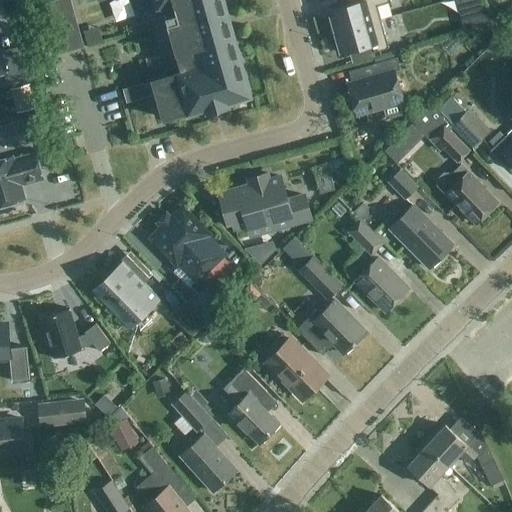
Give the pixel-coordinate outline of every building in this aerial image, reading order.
[(70,0),(56,0),(45,3),(60,54),(84,48),(70,0)] [(221,0),(135,0),(137,5),(142,3),(144,9),(176,0),(180,0),(185,18),(167,23),(181,72),(153,80),(163,118),(205,107),(207,112),(228,106),(227,100),(248,94),(221,0)] [(380,20),(376,6),(390,2),(389,0),(345,0),(348,6),(328,12),(334,33),(380,20)] [(388,49),(380,20),(334,33),(340,54),(348,52),(372,45),(374,53),(388,49)] [(117,68),(138,65),(135,42),(114,45),(117,68)] [(2,58),(0,50),(0,73),(5,72),(8,85),(25,80),(18,54),(2,58)] [(375,77),(348,84),(357,115),(383,108),(386,119),(401,115),(398,103),(402,102),(393,72),(400,70),(396,58),(371,65),(375,77)] [(137,97),(150,92),(145,78),(132,84),(137,97)] [(491,131),(469,108),(451,125),(472,148),(491,131)] [(0,126),(0,140),(2,146),(28,139),(22,120),(0,126)] [(457,161),(468,150),(443,124),(429,138),(440,149),(443,146),(457,161)] [(511,138),(507,134),(489,151),(504,166),(511,159),(511,160),(511,138)] [(10,157),(0,160),(0,205),(22,200),(18,184),(26,181),(26,183),(42,179),(35,154),(11,161),(10,157)] [(407,174),(422,191),(433,182),(417,164),(407,174)] [(497,202),(468,172),(460,164),(451,173),(444,173),(437,179),(437,186),(445,195),(447,193),(476,223),(497,202)] [(388,181),(405,198),(416,187),(399,170),(388,181)] [(250,184),(219,193),(228,223),(233,221),(235,228),(249,224),(252,235),(311,218),(304,194),(287,198),(281,175),(270,178),(268,173),(249,178),(250,184)] [(412,205),(389,228),(429,268),(452,245),(412,205)] [(150,238),(177,266),(183,260),(200,277),(224,254),(207,237),(209,235),(182,208),(150,238)] [(348,231),(371,254),(383,242),(360,220),(348,231)] [(291,232),(271,237),(276,256),(297,250),(294,239),(305,236),(301,223),(289,226),(291,232)] [(342,285),(312,256),(297,272),(327,301),(342,285)] [(409,288),(378,257),(355,281),(385,312),(409,288)] [(92,290),(91,291),(129,330),(130,329),(128,327),(157,299),(159,301),(160,300),(136,275),(135,276),(123,264),(94,292),(92,290)] [(208,284),(188,305),(206,323),(227,302),(208,284)] [(333,344),(343,354),(366,331),(334,300),(313,321),(309,317),(297,329),(322,355),(333,344)] [(64,303),(34,311),(51,360),(77,352),(91,357),(94,366),(115,356),(107,346),(96,329),(89,332),(93,337),(77,341),(64,303)] [(213,339),(229,340),(229,327),(214,327),(213,339)] [(24,366),(21,344),(2,346),(0,333),(0,353),(2,353),(5,369),(24,366)] [(289,339),(267,362),(300,396),(323,373),(289,339)] [(243,368),(223,389),(238,404),(226,416),(236,426),(239,423),(259,443),(278,424),(256,402),(267,392),(243,368)] [(170,394),(166,379),(153,383),(157,398),(170,394)] [(186,392),(172,404),(196,431),(210,419),(186,392)] [(38,404),(40,428),(87,423),(84,399),(38,404)] [(138,443),(126,418),(109,427),(121,451),(138,443)] [(0,421),(0,453),(23,451),(20,420),(0,421)] [(446,426),(428,446),(449,465),(459,455),(470,465),(478,456),(491,484),(502,479),(479,432),(467,445),(446,426)] [(204,434),(180,456),(213,492),(237,471),(204,434)] [(446,511),(457,499),(440,476),(449,465),(428,446),(409,467),(440,495),(426,510),(428,511),(446,511)] [(172,473),(152,448),(145,454),(139,459),(151,474),(152,474),(159,483),(172,473)] [(149,503),(145,506),(149,511),(188,511),(185,508),(196,499),(174,471),(172,473),(159,483),(152,474),(136,487),(149,503)] [(111,482),(95,492),(107,511),(121,511),(128,508),(111,482)] [(428,511),(426,510),(424,511),(399,511),(381,496),(366,511),(428,511)]
